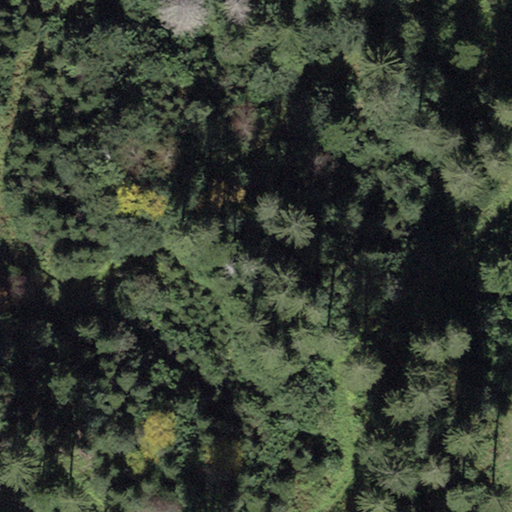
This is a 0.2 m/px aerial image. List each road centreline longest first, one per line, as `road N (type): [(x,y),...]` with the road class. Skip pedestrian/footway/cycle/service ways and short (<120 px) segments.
road 1 (track): [(325,511),(352,474),(338,400),(345,359),(511,194)]
road 2 (track): [(0,430),(104,511)]
